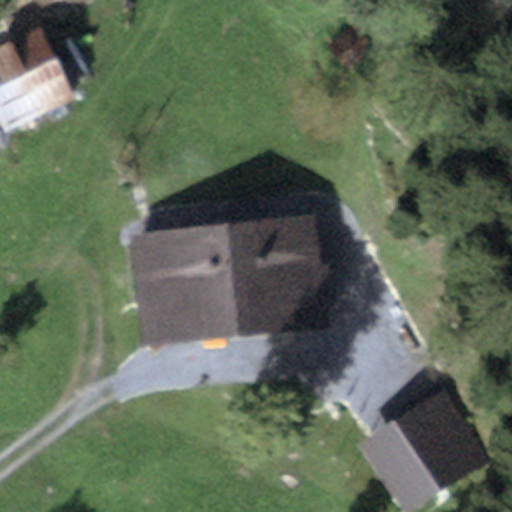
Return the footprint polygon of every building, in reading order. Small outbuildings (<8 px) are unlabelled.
[(354,30),(334,47),(348,64),(368,48),(354,30)] [(0,51),(0,103),(11,128),(67,103),(36,35),(0,51)] [(292,195),(209,202),(212,236),(221,329),(301,322),(302,332),(331,329),(325,268),(316,269),(312,225),(295,227),(292,195)] [(136,242),(147,336),(221,329),(212,236),(136,242)] [(380,448),(411,495),(473,458),(443,395),(415,413),(420,421),(380,448)]
